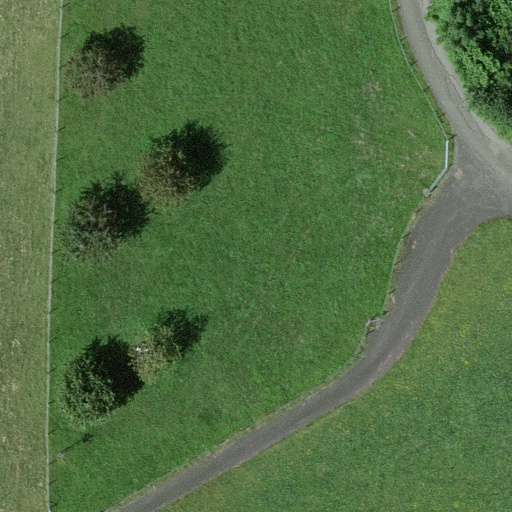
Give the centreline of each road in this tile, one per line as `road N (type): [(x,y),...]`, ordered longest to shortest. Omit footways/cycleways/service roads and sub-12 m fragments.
road 1 (track): [(505,166),(462,214),(362,378),(135,511)]
road 2 (track): [(411,0),(426,58),(461,118),(511,171)]
